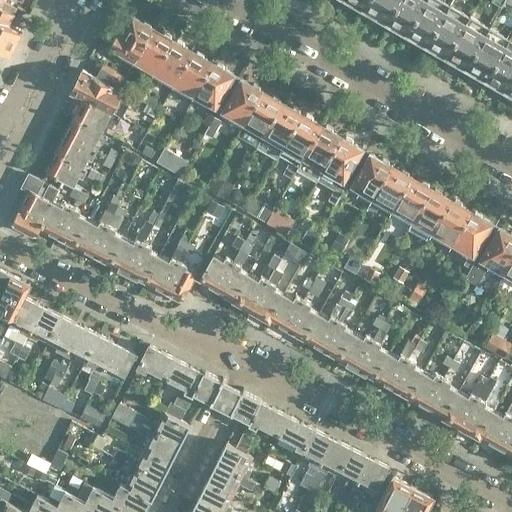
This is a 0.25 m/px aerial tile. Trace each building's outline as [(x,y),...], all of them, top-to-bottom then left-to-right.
[(0,0),(0,8),(15,15),(19,8),(1,0),(0,0)] [(367,0),(364,6),(367,8),(367,13),(371,15),(375,14),(387,21),(399,0),(367,0)] [(399,0),(387,21),(390,23),(391,26),(396,29),(399,28),(407,32),(425,0),(399,0)] [(425,0),(407,32),(410,34),(410,37),(415,41),(419,39),(426,44),(446,9),(449,5),(439,0),(425,0)] [(446,9),(426,44),(430,45),(430,49),(435,52),(439,51),(446,55),(466,21),(469,17),(449,5),(446,9)] [(0,46),(12,53),(23,32),(10,25),(15,15),(0,8),(0,46)] [(126,21),(111,46),(115,49),(114,50),(135,62),(154,28),(153,27),(152,24),(147,21),(143,21),(135,16),(130,24),(126,21)] [(466,21),(446,55),(450,57),(450,61),(455,64),(458,62),(466,67),(486,32),(488,28),(469,17),(466,21)] [(154,28),(135,62),(155,73),(175,39),(173,38),(173,36),(166,32),(163,33),(154,28)] [(486,32),(466,67),(469,69),(470,72),(475,75),(478,74),(485,78),(506,43),(486,32)] [(175,39),(155,73),(175,85),(194,51),(186,46),(185,43),(179,40),(176,40),(175,39)] [(506,43),(485,78),(489,80),(490,83),(495,86),(498,85),(506,90),(511,79),(511,41),(508,39),(506,43)] [(194,51),(175,85),(195,96),(214,62),(206,58),(205,55),(199,51),(197,52),(194,51)] [(214,62),(195,96),(216,109),(233,80),(232,79),(235,75),(226,69),(225,66),(219,63),(217,64),(214,62)] [(102,67),(96,77),(119,90),(125,79),(102,67)] [(83,71),(72,92),(85,99),(112,112),(122,92),(119,90),(96,77),(83,71)] [(237,82),(230,93),(220,110),(244,124),(263,91),(261,91),(262,88),(255,84),(252,85),(239,77),(236,82),(237,82)] [(135,86),(131,93),(141,98),(145,91),(135,86)] [(145,91),(141,98),(150,104),(154,97),(145,91)] [(263,91),(244,124),(264,135),(283,103),(281,102),(281,99),(275,95),(272,97),(263,91)] [(85,99),(76,116),(102,129),(111,112),(112,113),(112,112),(85,99)] [(154,107),(142,101),(139,108),(150,114),(154,107)] [(283,103),(264,135),(284,147),(303,114),(301,113),(301,111),(295,107),(292,108),(283,103)] [(202,133),(212,115),(204,111),(198,120),(202,122),(198,131),(202,133)] [(303,114),(284,147),(281,154),(291,160),(283,173),(291,177),(299,164),(303,158),(304,159),(323,126),(314,121),(314,118),(308,115),(305,116),(303,114)] [(76,116),(66,135),(96,150),(100,142),(97,140),(102,129),(76,116)] [(220,121),(215,117),(205,135),(210,138),(220,121)] [(323,126),(304,159),(298,170),(313,178),(317,170),(322,172),(323,169),(324,170),(343,138),(334,133),(334,130),(328,126),(325,127),(323,126)] [(66,135),(56,154),(86,169),(88,167),(84,165),(89,155),(93,157),(96,150),(66,135)] [(343,138),(324,170),(319,180),(332,187),(326,198),(334,202),(362,153),(361,153),(363,149),(354,144),(353,141),(348,138),(345,139),(343,138)] [(144,141),(139,149),(158,160),(162,152),(144,141)] [(188,161),(165,148),(162,152),(158,160),(157,161),(181,174),(188,161)] [(109,157),(116,161),(120,153),(113,150),(109,157)] [(380,159),(367,151),(365,155),(366,156),(349,185),(372,199),(373,198),(391,165),(389,164),(389,161),(383,158),(380,159)] [(56,154),(48,170),(74,184),(80,173),(83,175),(86,169),(56,154)] [(116,161),(109,157),(106,163),(113,167),(116,161)] [(400,171),(391,165),(373,198),(392,210),(412,177),(410,176),(409,173),(403,169),(400,171)] [(103,186),(106,179),(95,173),(91,180),(103,186)] [(23,187),(29,189),(19,209),(18,208),(12,222),(36,234),(39,228),(53,202),(53,199),(59,188),(49,183),(43,194),(38,192),(44,181),(30,174),(23,187)] [(215,175),(207,188),(225,198),(233,185),(215,175)] [(412,177),(393,210),(413,221),(431,188),(430,187),(430,184),(423,181),(420,182),(412,177)] [(193,187),(178,179),(173,187),(189,196),(193,187)] [(89,218),(75,246),(92,255),(109,223),(127,186),(121,183),(116,195),(113,194),(107,208),(106,208),(98,222),(89,218)] [(80,191),(72,187),(68,195),(76,199),(80,191)] [(431,188),(413,221),(409,228),(428,239),(432,232),(451,199),(442,194),(442,191),(436,188),(433,189),(431,188)] [(87,194),(80,191),(76,199),(83,203),(87,194)] [(241,196),(237,191),(232,191),(228,195),(229,200),(234,203),(239,201),(241,196)] [(220,205),(209,198),(202,210),(214,216),(220,205)] [(255,199),(248,211),(267,222),(274,210),(255,199)] [(451,199),(432,232),(452,244),(471,211),(462,205),(462,203),(456,199),(453,200),(451,199)] [(53,202),(39,228),(57,237),(73,205),(64,201),(63,204),(54,200),(53,202)] [(73,205),(57,237),(75,246),(89,218),(79,213),(81,209),(73,205)] [(109,223),(92,255),(110,264),(125,236),(115,231),(117,227),(116,227),(125,209),(118,205),(109,223)] [(125,236),(110,264),(129,273),(145,242),(160,213),(153,209),(143,227),(141,226),(136,237),(134,241),(125,236)] [(292,220),(274,210),(267,222),(285,232),(292,220)] [(471,211),(452,244),(469,254),(464,263),(470,267),(493,229),(495,224),(482,217),(482,214),(476,211),(473,212),(471,211)] [(145,242),(129,273),(146,282),(161,254),(150,249),(152,245),(167,217),(160,213),(145,242)] [(305,226),(298,239),(309,245),(317,233),(305,226)] [(161,254),(146,282),(164,291),(180,260),(184,251),(188,243),(194,231),(186,227),(172,255),(171,255),(170,259),(161,254)] [(493,229),(470,267),(465,277),(478,284),(489,265),(501,272),(511,252),(511,230),(511,231),(509,232),(500,227),(498,231),(493,229)] [(329,249),(340,255),(348,241),(337,234),(329,249)] [(239,250),(245,240),(237,235),(231,245),(239,250)] [(235,259),(217,291),(234,300),(250,272),(240,267),(242,264),(252,244),(246,240),(235,259)] [(196,246),(188,243),(184,251),(192,254),(196,246)] [(288,244),(282,255),(298,263),(304,252),(288,244)] [(250,272),(234,300),(251,310),(269,278),(275,267),(282,255),(274,251),(261,274),(259,278),(250,272)] [(217,291),(235,259),(226,254),(224,258),(214,252),(203,272),(204,273),(200,281),(217,291)] [(511,252),(501,272),(511,278),(511,252)] [(342,265),(356,272),(362,262),(348,254),(342,265)] [(413,260),(403,254),(397,266),(406,271),(413,260)] [(180,260),(164,291),(182,300),(197,273),(186,267),(188,263),(180,260)] [(0,293),(10,273),(0,267),(0,293)] [(269,278),(251,310),(270,320),(285,292),(275,287),(277,283),(283,272),(275,267),(269,278)] [(0,293),(0,309),(4,312),(13,316),(16,312),(24,295),(30,284),(30,283),(10,273),(0,293)] [(301,283),(308,287),(313,279),(306,275),(301,283)] [(308,287),(315,291),(320,283),(313,279),(308,287)] [(417,302),(427,285),(417,279),(407,296),(417,302)] [(320,312),(305,339),(321,348),(339,317),(352,294),(345,290),(338,302),(336,302),(331,313),(329,316),(320,312)] [(285,292),(270,320),(287,329),(304,298),(296,294),(294,297),(285,292)] [(10,322),(5,332),(18,338),(12,351),(19,354),(28,335),(43,305),(24,295),(16,312),(13,316),(10,322)] [(339,317),(321,348),(340,359),(355,331),(345,325),(347,322),(358,302),(350,297),(339,317)] [(304,298),(287,329),(305,339),(320,312),(310,306),(312,303),(304,298)] [(28,335),(19,354),(27,359),(37,340),(38,336),(48,341),(62,314),(43,305),(28,335)] [(457,311),(449,306),(442,317),(451,322),(457,311)] [(62,314),(48,341),(57,346),(56,349),(65,354),(80,323),(62,314)] [(379,327),(383,319),(377,316),(373,323),(379,327)] [(374,337),(357,368),(374,377),(389,350),(380,345),(381,341),(391,323),(384,320),(374,337)] [(80,323),(65,354),(72,358),(74,359),(75,355),(85,360),(99,333),(80,323)] [(477,326),(472,323),(465,334),(470,337),(477,326)] [(355,331),(340,359),(357,368),(374,337),(366,332),(364,336),(355,331)] [(85,360),(81,367),(92,372),(84,388),(91,392),(102,373),(118,342),(99,333),(85,360)] [(486,345),(505,356),(511,344),(511,343),(493,333),(486,345)] [(427,339),(420,336),(414,346),(421,350),(427,339)] [(389,350),(374,377),(391,387),(408,356),(416,343),(408,339),(401,352),(399,355),(389,350)] [(118,342),(102,373),(109,376),(111,377),(113,374),(121,378),(123,378),(137,352),(118,342)] [(138,366),(140,367),(140,368),(146,371),(148,367),(166,377),(176,357),(164,351),(164,350),(150,343),(138,366)] [(408,356),(391,387),(409,397),(424,370),(415,364),(416,361),(408,356)] [(451,360),(444,356),(440,362),(448,366),(451,360)] [(176,357),(166,377),(186,387),(184,390),(181,388),(174,402),(170,400),(166,410),(181,418),(192,395),(193,395),(194,392),(193,391),(203,370),(190,364),(176,357)] [(55,374),(61,361),(53,358),(45,376),(52,380),(55,374)] [(0,374),(6,377),(8,374),(12,366),(0,359),(0,374)] [(459,364),(451,360),(448,366),(455,370),(459,364)] [(63,378),(69,365),(61,361),(55,374),(63,378)] [(193,391),(194,392),(199,394),(204,397),(211,400),(210,402),(212,403),(213,401),(223,406),(234,384),(224,379),(225,377),(223,376),(222,378),(206,370),(205,370),(203,370),(193,391)] [(424,370),(409,397),(426,406),(443,376),(436,371),(434,375),(424,370)] [(459,389),(444,416),(461,426),(478,395),(488,377),(481,374),(472,391),(471,391),(469,394),(459,389)] [(478,395),(461,426),(478,435),(493,408),(485,403),(486,400),(486,399),(497,379),(490,375),(478,395)] [(443,376),(426,406),(444,416),(459,389),(450,384),(451,380),(443,376)] [(105,384),(98,380),(93,390),(101,394),(105,384)] [(49,384),(42,381),(39,386),(46,390),(49,384)] [(139,387),(130,382),(126,390),(135,395),(139,387)] [(223,406),(231,410),(232,411),(231,413),(233,414),(234,412),(245,417),(244,418),(250,421),(262,398),(245,390),(246,388),(244,387),(243,389),(234,384),(223,406)] [(262,398),(250,421),(248,423),(257,427),(259,423),(278,433),(287,414),(275,407),(262,400),(262,399),(262,398)] [(75,404),(67,399),(63,406),(72,411),(75,404)] [(493,408),(478,435),(496,445),(511,415),(511,400),(506,410),(505,410),(503,414),(493,408)] [(107,411),(88,402),(81,417),(100,426),(107,411)] [(119,402),(115,409),(143,423),(146,415),(119,402)] [(150,437),(145,447),(172,461),(181,442),(150,427),(115,409),(111,417),(146,434),(150,437)] [(154,419),(150,427),(181,442),(191,423),(186,420),(186,421),(164,410),(158,421),(154,419)] [(287,414),(278,433),(297,443),(295,446),(302,450),(316,427),(301,420),(301,421),(287,414)] [(511,415),(496,445),(511,454),(511,415)] [(305,472),(299,484),(307,488),(309,484),(317,467),(333,437),(315,428),(316,427),(302,450),(300,454),(310,460),(309,463),(304,471),(305,472)] [(243,431),(236,446),(246,451),(253,437),(243,431)] [(70,434),(65,444),(73,448),(77,437),(70,434)] [(102,450),(107,439),(98,435),(92,446),(102,450)] [(309,484),(307,488),(315,491),(321,480),(322,481),(327,472),(326,472),(328,468),(338,474),(352,446),(333,437),(317,467),(309,484)] [(227,441),(217,460),(244,474),(248,476),(252,469),(248,467),(254,455),(246,451),(236,446),(231,444),(231,443),(227,441)] [(352,446),(338,474),(347,478),(345,482),(341,490),(343,490),(338,499),(347,503),(351,494),(355,486),(370,456),(352,446)] [(130,452),(120,447),(115,456),(126,461),(130,452)] [(135,456),(131,464),(162,480),(172,461),(145,447),(139,459),(135,456)] [(70,453),(60,448),(52,463),(62,468),(70,453)] [(91,458),(83,453),(78,461),(87,466),(91,458)] [(33,455),(28,464),(46,474),(51,464),(33,455)] [(124,461),(111,455),(108,462),(120,468),(124,461)] [(370,456),(355,486),(365,491),(367,488),(375,493),(383,477),(384,477),(389,466),(370,456)] [(217,460),(208,479),(235,493),(240,482),(262,494),(266,486),(253,479),(248,476),(244,474),(217,460)] [(287,460),(282,470),(290,475),(296,464),(287,460)] [(131,473),(126,484),(151,498),(153,498),(162,480),(131,464),(127,471),(131,473)] [(284,480),(273,474),(266,485),(278,492),(284,480)] [(393,475),(377,507),(374,511),(399,511),(413,485),(393,475)] [(208,479),(198,497),(226,511),(229,511),(233,506),(232,506),(229,504),(235,493),(208,479)] [(121,482),(113,496),(112,499),(121,504),(121,505),(133,511),(143,511),(151,498),(126,484),(121,482)] [(29,499),(0,485),(0,495),(25,508),(29,499)] [(49,498),(58,503),(56,507),(66,511),(65,511),(91,511),(92,511),(94,508),(84,503),(85,500),(57,485),(49,498)] [(93,485),(85,500),(84,503),(94,508),(92,511),(117,511),(121,505),(121,504),(112,499),(113,496),(93,485)] [(413,485),(399,511),(425,511),(428,508),(433,496),(413,485)] [(37,493),(29,510),(31,511),(30,511),(65,511),(66,511),(56,507),(58,503),(37,493)] [(351,494),(347,503),(353,506),(358,497),(351,494)] [(0,511),(30,511),(31,511),(29,510),(0,495),(0,511)] [(226,511),(198,497),(190,511),(226,511)]
